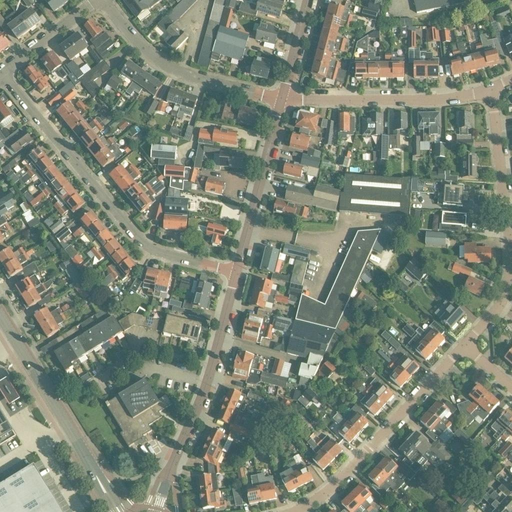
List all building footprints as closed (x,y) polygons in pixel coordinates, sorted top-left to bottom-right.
[(30,0),(21,0),(28,8),(34,4),(30,0)] [(44,0),(54,13),(70,1),(69,0),(44,0)] [(127,0),(124,2),(137,18),(148,10),(148,11),(161,2),(159,0),(127,0)] [(194,0),(182,0),(178,4),(178,5),(159,25),(166,33),(167,33),(174,40),(168,46),(174,52),(187,39),(181,33),(180,35),(172,28),(174,26),(174,25),(197,2),(194,0)] [(211,56),(225,0),(215,0),(201,54),(211,56)] [(378,13),(381,0),(370,0),(368,10),(378,13)] [(464,0),(413,0),(417,14),(466,4),(464,0)] [(241,4),(239,12),(256,17),(258,12),(280,19),(283,8),(260,1),(258,7),(252,5),(252,7),(241,4)] [(330,5),(327,18),(341,21),(351,24),(352,17),(347,16),(349,12),(349,10),(348,10),(330,5)] [(226,9),(216,41),(245,50),(249,36),(229,30),(234,11),(226,9)] [(376,21),(378,13),(368,10),(364,9),(362,17),(364,18),(376,21)] [(31,10),(20,18),(29,31),(40,23),(31,10)] [(495,16),(490,19),(500,41),(503,40),(511,59),(511,28),(509,30),(511,35),(505,38),(495,16)] [(20,18),(8,27),(18,40),(29,31),(20,18)] [(327,18),(324,29),(337,33),(339,27),(349,30),(351,24),(327,18)] [(91,22),(84,27),(94,40),(91,43),(96,50),(100,55),(114,45),(110,40),(110,39),(105,33),(102,36),(100,33),(102,32),(98,27),(96,29),(91,22)] [(260,24),(256,41),(274,45),(278,31),(270,29),(270,27),(260,24)] [(324,29),(321,41),(334,44),(345,47),(347,48),(349,41),(336,38),(337,33),(324,29)] [(438,29),(426,30),(428,44),(440,43),(438,29)] [(449,30),(441,31),(442,44),(450,43),(449,30)] [(0,53),(9,47),(0,34),(0,53)] [(78,35),(69,42),(79,54),(87,48),(78,35)] [(485,35),(480,37),(482,44),(488,68),(500,65),(497,56),(503,54),(497,39),(487,42),(485,35)] [(367,49),(367,37),(358,42),(357,47),(367,52),(367,49)] [(461,40),(456,42),(458,50),(464,74),(476,71),(473,57),(467,59),(463,44),(462,44),(461,40)] [(213,53),(210,60),(218,63),(221,55),(241,61),(243,56),(248,57),(250,51),(245,50),(216,41),(212,53),(213,53)] [(321,41),(318,52),(331,56),(333,50),(343,53),(345,47),(334,44),(321,41)] [(69,42),(60,48),(70,61),(79,54),(69,42)] [(478,56),(473,57),(476,71),(488,68),(482,44),(475,46),(478,56)] [(445,45),(437,46),(438,58),(446,57),(445,45)] [(93,46),(87,50),(97,65),(104,61),(93,46)] [(374,49),(367,49),(367,52),(367,55),(368,65),(368,79),(379,79),(379,65),(373,65),(373,60),(374,60),(374,49)] [(455,62),(449,63),(453,77),(464,74),(458,50),(452,52),(455,62)] [(110,57),(106,51),(100,55),(104,61),(110,57)] [(318,52),(315,64),(339,70),(340,64),(330,61),(331,56),(318,52)] [(420,65),(414,65),(414,79),(426,79),(426,54),(426,53),(420,53),(420,65)] [(52,54),(42,61),(51,73),(61,66),(52,54)] [(426,54),(426,79),(439,79),(439,59),(433,59),(433,54),(426,54)] [(351,65),(349,73),(355,74),(355,79),(368,79),(368,65),(367,55),(361,55),(361,60),(356,60),(356,65),(351,65)] [(398,55),(391,55),(392,60),(392,65),(392,79),(404,79),(404,65),(398,65),(398,55)] [(256,58),(251,75),(267,80),(270,67),(269,67),(270,62),(256,58)] [(67,66),(73,73),(77,79),(83,75),(73,61),(67,66)] [(104,61),(78,79),(94,99),(101,90),(93,82),(110,70),(104,61)] [(122,73),(133,81),(141,71),(129,63),(122,73)] [(60,67),(56,70),(63,79),(67,76),(67,77),(73,73),(67,66),(66,64),(61,68),(60,67)] [(315,64),(312,76),(325,79),(327,74),(344,78),(346,72),(339,70),(315,64)] [(392,65),(379,65),(379,79),(392,79),(392,65)] [(32,68),(24,73),(33,85),(34,85),(40,93),(50,86),(46,82),(49,80),(45,76),(42,78),(39,73),(37,74),(32,68)] [(141,71),(133,81),(144,89),(152,79),(141,71)] [(73,73),(67,77),(74,86),(79,82),(77,79),(73,73)] [(122,82),(114,76),(107,85),(115,91),(122,82)] [(152,79),(144,89),(155,97),(162,86),(152,79)] [(57,93),(57,94),(61,99),(67,93),(63,88),(57,93)] [(76,113),(70,106),(71,105),(68,102),(76,96),(71,90),(67,93),(61,99),(67,105),(57,113),(65,122),(76,113)] [(172,91),(168,102),(176,105),(174,112),(173,111),(171,116),(177,118),(185,95),(172,91)] [(61,99),(57,94),(47,102),(51,107),(61,99)] [(185,95),(177,118),(183,120),(185,114),(192,117),(198,99),(185,95)] [(151,98),(143,112),(151,117),(159,103),(151,98)] [(159,101),(156,111),(164,114),(167,104),(159,101)] [(80,102),(76,105),(80,110),(84,107),(80,102)] [(202,111),(208,113),(211,104),(205,102),(202,111)] [(0,103),(0,125),(10,118),(5,110),(0,103)] [(221,104),(217,119),(227,122),(227,119),(252,126),(252,124),(253,124),(254,122),(256,122),(258,115),(256,115),(257,113),(242,108),(241,113),(230,110),(231,107),(221,104)] [(76,113),(65,122),(73,131),(84,123),(79,117),(89,109),(86,105),(84,107),(80,110),(76,113)] [(299,114),(295,128),(300,129),(299,134),(309,136),(310,131),(315,132),(319,117),(301,113),(299,114)] [(433,115),(429,115),(429,143),(435,143),(435,136),(440,136),(439,115),(439,113),(433,113),(433,115)] [(395,123),(393,123),(393,131),(407,131),(407,115),(395,116),(395,123)] [(429,115),(418,115),(419,130),(424,130),(424,143),(429,143),(429,115)] [(459,136),(457,136),(457,151),(473,150),(473,141),(471,141),(471,136),(468,136),(468,129),(470,129),(470,115),(459,115),(459,136)] [(336,126),(336,131),(339,131),(339,133),(339,139),(346,140),(346,136),(353,136),(353,133),(355,133),(355,118),(350,118),(350,116),(339,116),(339,126),(336,126)] [(363,120),(362,139),(371,139),(371,137),(382,137),(382,116),(371,116),(371,120),(363,120)] [(84,123),(73,131),(80,140),(102,123),(101,122),(99,119),(95,118),(86,126),(84,123)] [(122,128),(126,133),(135,126),(131,121),(122,128)] [(102,123),(80,140),(88,150),(103,138),(98,132),(102,129),(101,127),(103,125),(102,123)] [(326,125),(324,146),(329,146),(331,134),(332,135),(333,126),(326,125)] [(133,137),(138,134),(134,128),(129,131),(133,137)] [(196,141),(198,131),(192,130),(190,140),(196,141)] [(201,131),(200,139),(235,145),(237,134),(216,130),(215,133),(201,131)] [(11,136),(0,144),(0,148),(1,150),(4,147),(7,151),(11,148),(15,154),(31,142),(24,132),(14,140),(11,136)] [(388,136),(388,140),(388,150),(401,150),(401,132),(393,132),(393,136),(388,136)] [(294,134),(290,147),(307,151),(310,138),(308,138),(309,136),(299,134),(299,136),(294,134)] [(413,156),(412,156),(412,161),(415,161),(415,156),(420,156),(420,137),(412,137),(413,156)] [(103,138),(88,150),(96,159),(115,144),(114,143),(117,141),(114,138),(112,140),(111,139),(107,142),(103,138)] [(312,140),(308,157),(319,160),(324,143),(312,140)] [(339,166),(337,173),(345,175),(346,168),(347,169),(349,160),(354,142),(348,140),(343,158),(341,157),(338,166),(339,166)] [(388,164),(388,150),(388,140),(380,140),(380,164),(388,164)] [(260,150),(262,145),(247,141),(246,146),(260,150)] [(356,141),(351,159),(355,160),(360,142),(356,141)] [(115,144),(96,159),(104,169),(115,160),(111,155),(119,149),(115,144)] [(220,148),(198,144),(196,161),(203,162),(204,153),(219,155),(220,148)] [(435,145),(435,158),(445,158),(445,145),(435,145)] [(151,146),(150,159),(174,161),(175,148),(151,146)] [(27,165),(22,169),(26,175),(46,159),(38,149),(27,158),(23,161),(27,165)] [(243,156),(221,154),(220,167),(242,169),(243,156)] [(472,154),(458,156),(461,179),(475,177),(473,162),(475,161),(475,157),(472,156),(472,154)] [(286,165),(283,175),(301,179),(302,173),(307,174),(306,176),(317,179),(319,170),(318,170),(320,160),(319,160),(308,157),(304,156),(301,166),(295,164),(294,167),(286,165)] [(46,159),(26,175),(19,180),(23,185),(35,176),(38,180),(53,168),(46,159)] [(121,168),(110,176),(118,186),(137,170),(133,165),(125,172),(121,168)] [(42,185),(37,189),(41,193),(61,177),(53,168),(38,180),(42,185)] [(201,172),(190,170),(166,168),(165,179),(171,179),(171,187),(184,188),(184,184),(191,184),(197,185),(196,189),(205,191),(205,192),(221,196),(225,184),(208,179),(208,180),(199,178),(201,172)] [(137,170),(118,186),(125,195),(136,186),(129,177),(133,174),(137,179),(141,175),(137,170)] [(445,174),(444,176),(445,176),(445,180),(445,181),(445,182),(457,183),(458,177),(449,177),(450,171),(445,170),(445,174)] [(11,172),(6,176),(10,182),(15,178),(11,172)] [(431,174),(430,181),(438,182),(445,182),(445,181),(445,180),(445,176),(444,176),(445,174),(438,174),(431,174)] [(341,195),(340,212),(376,215),(409,217),(411,193),(444,196),(443,206),(462,207),(463,202),(468,203),(468,192),(463,192),(464,188),(452,188),(452,183),(404,180),(404,181),(376,179),(346,176),(344,195),(341,195)] [(41,193),(38,196),(41,200),(45,197),(46,198),(50,195),(54,199),(69,186),(61,177),(41,193)] [(140,183),(136,186),(125,195),(133,204),(148,193),(144,187),(140,183)] [(148,193),(133,204),(141,214),(152,205),(156,202),(152,197),(156,194),(148,184),(144,187),(148,193)] [(57,203),(53,207),(57,212),(77,196),(69,186),(54,199),(57,203)] [(289,187),(285,200),(316,208),(316,209),(335,214),(341,193),(317,187),(315,194),(289,187)] [(14,188),(0,197),(0,207),(3,206),(13,199),(14,199),(19,196),(14,188)] [(34,199),(30,194),(24,198),(29,204),(34,199)] [(34,199),(29,204),(32,208),(42,201),(41,200),(38,196),(34,199)] [(77,196),(57,212),(62,217),(70,210),(73,214),(84,205),(77,196)] [(13,199),(3,206),(4,206),(7,212),(13,208),(12,206),(16,203),(14,199),(13,199)] [(165,215),(164,230),(186,232),(188,200),(166,199),(165,215)] [(208,207),(216,209),(218,203),(210,200),(208,207)] [(276,201),(273,213),(294,218),(294,216),(306,219),(308,209),(276,201)] [(157,204),(153,220),(160,222),(163,206),(157,204)] [(30,211),(22,216),(30,230),(40,224),(36,218),(35,219),(30,211)] [(419,212),(411,211),(410,226),(419,226),(419,212)] [(440,212),(442,213),(441,231),(459,232),(460,226),(466,227),(466,214),(469,214),(440,212)] [(83,226),(73,235),(77,240),(80,238),(99,223),(91,213),(80,222),(83,226)] [(189,220),(188,232),(197,232),(199,227),(209,229),(207,235),(213,237),(211,244),(219,246),(221,239),(224,240),(227,229),(219,226),(219,225),(201,220),(200,220),(189,220)] [(60,222),(50,230),(54,235),(64,227),(60,222)] [(99,223),(80,238),(84,243),(92,236),(95,241),(106,232),(99,223)] [(7,224),(0,228),(0,243),(4,241),(1,236),(10,230),(7,224)] [(66,228),(55,238),(60,244),(71,234),(66,228)] [(360,277),(364,269),(382,231),(358,233),(325,306),(302,296),(296,321),(336,331),(341,319),(360,277)] [(90,251),(95,256),(114,241),(106,232),(95,241),(99,245),(90,251)] [(426,233),(425,245),(445,246),(446,235),(426,233)] [(114,241),(95,256),(99,261),(107,255),(111,259),(121,250),(114,241)] [(71,245),(69,246),(64,250),(69,257),(76,252),(71,245)] [(286,245),(283,255),(297,258),(296,261),(308,264),(311,252),(286,245)] [(490,250),(488,250),(476,250),(476,245),(465,245),(465,258),(469,258),(469,263),(490,263),(490,250)] [(9,250),(0,255),(0,261),(4,267),(25,254),(22,249),(12,255),(9,250)] [(114,263),(106,270),(110,275),(129,260),(121,250),(111,259),(114,263)] [(267,250),(262,271),(274,274),(280,253),(267,250)] [(16,281),(40,266),(38,263),(37,264),(36,262),(34,264),(33,263),(22,270),(20,266),(29,261),(25,254),(4,267),(6,271),(4,273),(8,280),(14,276),(16,281)] [(72,260),(77,267),(83,262),(78,255),(72,260)] [(129,260),(110,275),(114,280),(118,276),(122,281),(137,269),(129,260)] [(413,260),(405,270),(419,283),(427,273),(413,260)] [(72,267),(68,261),(61,265),(64,271),(65,271),(67,270),(72,267)] [(302,286),(308,264),(296,261),(290,284),(291,284),(302,286)] [(455,264),(452,272),(459,274),(459,272),(469,276),(472,271),(455,264)] [(91,272),(85,265),(79,269),(85,277),(91,272)] [(41,267),(40,266),(16,281),(18,284),(39,272),(37,269),(41,267)] [(76,272),(72,266),(72,267),(67,270),(65,271),(70,279),(71,279),(78,274),(76,272)] [(374,279),(364,269),(360,277),(368,285),(374,279)] [(147,270),(144,284),(149,285),(148,290),(147,295),(153,297),(156,287),(159,273),(147,270)] [(156,287),(153,297),(159,298),(161,293),(167,294),(171,276),(159,273),(156,287)] [(182,279),(179,290),(209,298),(212,286),(207,285),(209,276),(202,274),(199,283),(198,283),(182,279)] [(470,278),(464,290),(479,297),(484,285),(470,278)] [(28,279),(16,287),(23,298),(34,290),(28,279)] [(136,279),(130,289),(136,293),(143,283),(136,279)] [(23,299),(21,300),(26,310),(41,301),(38,296),(48,291),(50,288),(53,284),(51,280),(34,290),(23,298),(23,299)] [(409,289),(400,280),(396,285),(405,293),(409,289)] [(92,295),(82,281),(74,287),(75,288),(74,288),(84,301),(92,295)] [(257,281),(254,293),(269,297),(275,298),(274,302),(280,303),(282,297),(276,296),(277,293),(271,291),(273,284),(257,281)] [(304,287),(302,286),(291,284),(290,289),(302,293),(304,287)] [(179,290),(179,291),(185,293),(184,298),(186,299),(183,310),(192,312),(193,307),(206,310),(209,298),(179,290)] [(48,295),(49,296),(52,300),(57,297),(53,291),(48,295)] [(353,300),(358,304),(364,295),(359,292),(358,293),(353,300)] [(254,293),(250,306),(264,309),(266,302),(268,302),(269,297),(254,293)] [(282,297),(280,303),(288,305),(289,302),(300,304),(302,298),(290,295),(289,299),(282,297)] [(94,296),(88,300),(91,305),(97,301),(94,296)] [(447,302),(436,315),(442,320),(440,321),(445,325),(444,326),(446,328),(447,327),(451,330),(457,323),(459,325),(465,318),(463,317),(465,315),(455,306),(453,308),(447,302)] [(46,309),(34,317),(41,327),(63,314),(60,309),(50,315),(46,309)] [(63,314),(41,327),(47,338),(59,331),(57,327),(73,317),(70,311),(63,315),(63,314)] [(132,314),(123,319),(129,329),(134,326),(132,314)] [(142,317),(132,314),(134,326),(140,327),(142,317)] [(247,318),(245,327),(271,334),(273,327),(268,326),(268,327),(264,326),(266,319),(250,315),(249,318),(247,318)] [(113,317),(106,322),(115,337),(123,333),(113,317)] [(168,317),(163,335),(172,337),(176,319),(168,317)] [(148,318),(145,329),(151,330),(153,319),(148,318)] [(123,319),(118,322),(124,332),(129,329),(123,319)] [(176,319),(172,337),(181,339),(185,321),(176,319)] [(336,331),(335,333),(340,337),(350,326),(341,319),(336,331)] [(159,321),(156,331),(162,333),(164,322),(159,321)] [(185,321),(181,339),(189,341),(193,323),(185,321)] [(291,339),(294,325),(281,321),(277,335),(291,339)] [(319,368),(335,333),(336,331),(296,321),(295,321),(294,325),(291,339),(290,339),(286,354),(313,360),(312,366),(319,368)] [(106,322),(98,326),(108,342),(115,337),(106,322)] [(421,327),(415,332),(435,351),(445,341),(440,337),(445,332),(434,322),(426,331),(421,327)] [(505,333),(511,325),(507,322),(501,331),(505,333)] [(193,323),(189,341),(198,343),(202,325),(193,323)] [(407,325),(403,330),(413,339),(405,348),(412,355),(416,352),(426,361),(435,351),(415,332),(407,325)] [(98,326),(91,331),(100,347),(108,342),(98,326)] [(242,328),(240,336),(243,336),(242,339),(260,344),(262,338),(270,340),(271,334),(245,327),(245,328),(242,328)] [(91,331),(84,335),(93,351),(100,347),(91,331)] [(84,335),(76,340),(86,355),(93,351),(84,335)] [(286,354),(290,339),(284,337),(280,352),(286,354)] [(391,337),(387,342),(396,351),(401,346),(391,337)] [(56,340),(40,350),(43,354),(59,344),(56,340)] [(76,340),(69,344),(79,360),(86,355),(76,340)] [(69,344),(62,349),(72,364),(79,360),(69,344)] [(62,349),(54,354),(66,373),(73,368),(71,365),(72,364),(62,349)] [(239,353),(235,365),(261,372),(262,366),(258,364),(259,358),(239,353)] [(399,361),(396,366),(399,369),(410,378),(419,368),(409,359),(405,355),(399,361)] [(287,378),(291,364),(284,362),(275,359),(270,374),(287,379),(287,378)] [(337,369),(329,362),(320,372),(328,379),(337,369)] [(235,365),(232,378),(246,381),(245,384),(257,387),(259,381),(284,389),(287,379),(270,374),(261,372),(235,365)] [(368,365),(364,369),(371,376),(375,372),(368,365)] [(410,378),(399,369),(396,366),(391,370),(393,372),(388,378),(400,388),(410,378)] [(80,379),(83,384),(91,379),(88,374),(80,379)] [(145,381),(105,405),(123,433),(120,435),(128,448),(134,445),(133,443),(152,431),(149,426),(162,418),(159,413),(172,405),(166,396),(157,401),(145,381)] [(0,396),(8,410),(18,404),(5,383),(0,386),(0,396)] [(370,385),(366,389),(384,406),(393,396),(379,383),(373,389),(370,385)] [(360,385),(357,389),(365,397),(360,403),(375,416),(384,406),(366,389),(365,390),(360,385)] [(468,401),(457,406),(463,424),(464,424),(489,395),(478,386),(469,397),(475,402),(472,405),(468,401)] [(230,390),(224,406),(239,412),(246,397),(230,390)] [(248,394),(247,397),(262,404),(264,401),(248,394)] [(489,395),(464,424),(468,428),(478,417),(483,422),(490,415),(499,404),(489,395)] [(439,402),(429,413),(447,429),(452,425),(444,418),(449,412),(452,415),(457,410),(447,402),(443,406),(439,402)] [(224,406),(218,421),(228,425),(232,426),(229,431),(242,437),(245,432),(233,427),(239,412),(224,406)] [(355,407),(343,420),(358,434),(367,425),(362,420),(366,416),(355,407)] [(503,427),(493,437),(497,441),(511,425),(511,415),(507,411),(497,422),(503,427)] [(15,438),(0,412),(0,446),(0,447),(15,438)] [(429,413),(420,422),(429,430),(425,434),(434,442),(433,442),(443,452),(443,451),(447,448),(438,439),(447,429),(429,413)] [(338,415),(333,419),(344,429),(339,434),(349,444),(358,434),(343,420),(338,415)] [(511,425),(497,441),(498,442),(501,439),(505,442),(509,438),(505,434),(508,431),(511,434),(511,425)] [(283,429),(276,434),(285,445),(291,440),(283,429)] [(453,435),(454,435),(460,441),(465,435),(458,429),(453,435)] [(214,430),(206,444),(222,452),(229,438),(243,444),(245,439),(242,437),(229,431),(227,436),(224,435),(224,434),(214,430)] [(416,433),(407,442),(421,455),(428,448),(438,458),(444,464),(450,458),(443,451),(443,452),(433,442),(429,446),(426,444),(416,433)] [(310,438),(311,439),(333,461),(342,451),(327,436),(321,442),(314,434),(310,438)] [(308,437),(305,440),(308,443),(307,444),(313,449),(312,451),(317,456),(313,461),(323,471),(333,461),(311,439),(310,440),(308,437)] [(268,442),(264,443),(267,454),(272,453),(268,442)] [(428,462),(421,455),(407,442),(399,452),(406,458),(402,462),(415,475),(428,462)] [(511,448),(506,443),(498,453),(505,459),(511,451),(511,448)] [(206,444),(199,459),(208,464),(208,470),(214,469),(219,469),(219,464),(217,463),(222,452),(206,444)] [(264,446),(259,448),(262,458),(267,457),(264,446)] [(387,459),(378,468),(399,489),(400,489),(408,480),(409,481),(415,475),(402,462),(397,468),(387,459)] [(286,473),(280,476),(282,481),(288,493),(313,481),(306,468),(300,472),(295,462),(289,465),(284,468),(286,473)] [(500,464),(491,474),(495,478),(505,468),(500,464)] [(32,466),(3,484),(17,505),(45,488),(32,466)] [(378,468),(368,479),(374,484),(371,487),(385,500),(388,496),(385,493),(390,487),(396,493),(399,489),(378,468)] [(208,476),(199,477),(201,493),(218,491),(216,475),(220,475),(219,469),(214,469),(208,470),(208,476)] [(243,469),(237,470),(240,484),(247,482),(243,469)] [(263,502),(258,479),(257,476),(250,477),(253,490),(246,491),(249,505),(263,502)] [(264,477),(258,479),(263,502),(276,500),(273,486),(266,487),(264,477)] [(3,484),(0,485),(0,511),(20,511),(17,505),(3,484)] [(361,486),(351,496),(367,511),(370,511),(373,509),(366,501),(371,496),(361,486)] [(491,490),(487,494),(506,511),(511,511),(511,502),(506,497),(510,493),(502,486),(498,490),(502,493),(499,496),(491,490)] [(60,511),(45,488),(17,505),(20,511),(60,511)] [(239,488),(232,490),(234,501),(241,499),(239,488)] [(458,490),(452,497),(461,506),(467,499),(458,490)] [(218,491),(201,493),(203,510),(214,508),(219,508),(225,507),(225,502),(219,503),(218,491)] [(506,511),(487,494),(483,499),(496,511),(494,511),(506,511)] [(367,511),(351,496),(342,505),(348,511),(355,511),(357,510),(358,511),(367,511)] [(383,500),(379,504),(386,511),(394,511),(395,511),(383,500)]
